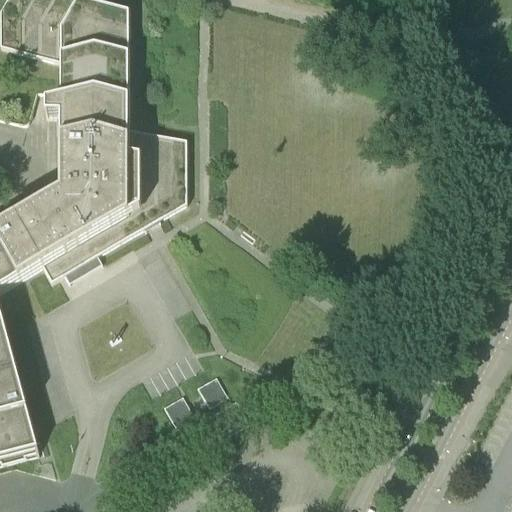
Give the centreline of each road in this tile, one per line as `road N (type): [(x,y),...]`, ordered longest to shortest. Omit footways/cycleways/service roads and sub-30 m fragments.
road 1 (tertiary): [(511,239),(374,511)]
road 2 (tertiary): [(408,511),(511,307)]
